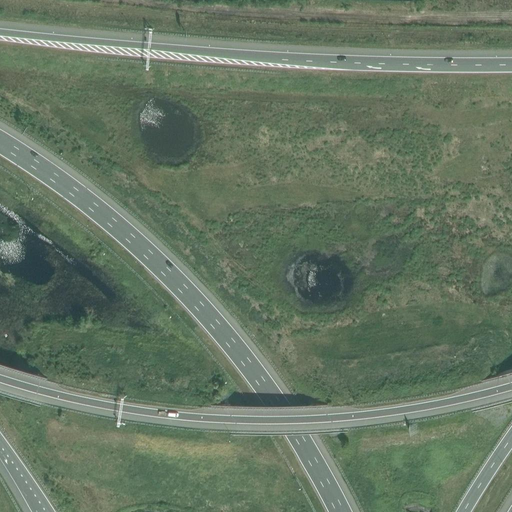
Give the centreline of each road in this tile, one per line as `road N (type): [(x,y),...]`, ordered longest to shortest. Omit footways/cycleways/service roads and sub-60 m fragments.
road 1 (motorway): [(0,375),(120,406),(274,417),(378,411),(511,384)]
road 2 (motorway): [(511,65),(281,59),(0,32)]
road 3 (motorway): [(340,511),(257,375),(213,320),(103,215),(0,141)]
